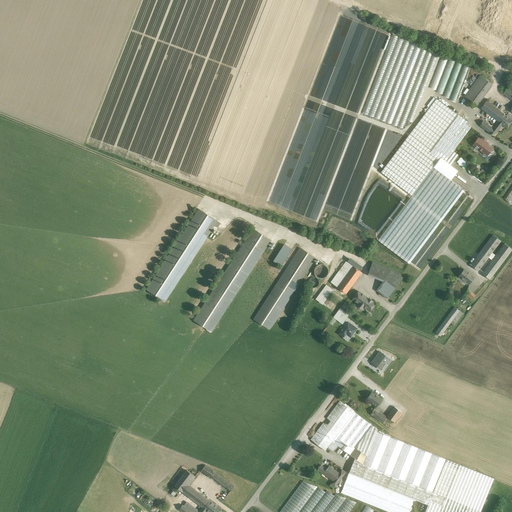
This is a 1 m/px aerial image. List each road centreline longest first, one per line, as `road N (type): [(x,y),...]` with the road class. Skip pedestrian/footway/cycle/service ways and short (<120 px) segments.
road 1 (residential): [(243,511),(511,155)]
road 2 (track): [(511,70),(335,0)]
road 3 (unknown): [(302,232),(422,276)]
